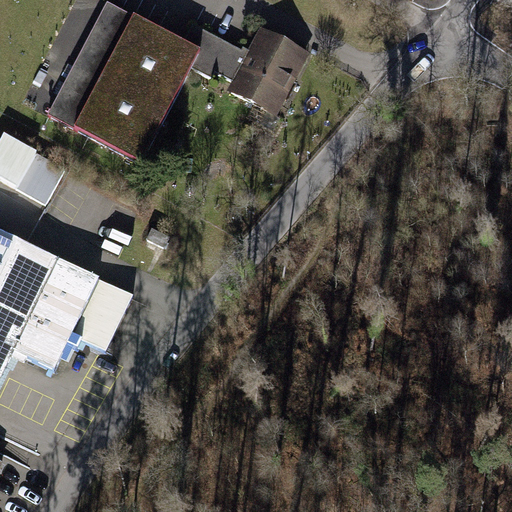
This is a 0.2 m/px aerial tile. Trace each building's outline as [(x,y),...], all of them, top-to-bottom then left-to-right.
[(183,50),(102,6),(41,118),(138,170),(190,75),(199,58),(183,50)] [(227,95),(247,57),(195,32),(183,50),(199,58),(190,75),(227,95)] [(310,59),(260,33),(247,57),(227,95),(277,121),(310,59)] [(0,179),(49,205),(70,166),(7,132),(0,145),(0,179)] [(135,300),(0,236),(0,372),(7,359),(49,379),(68,339),(108,358),(135,300)]
